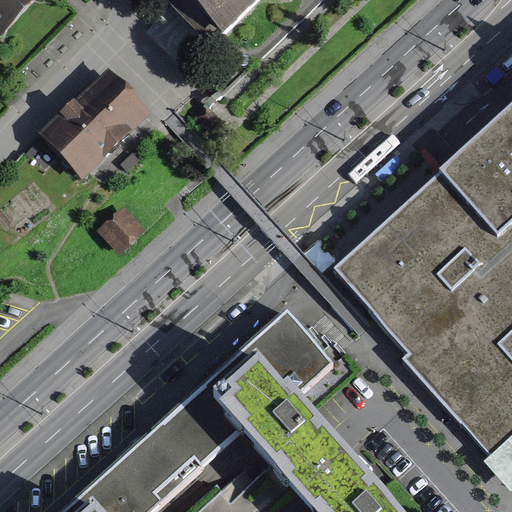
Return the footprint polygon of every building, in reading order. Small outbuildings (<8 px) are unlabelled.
[(0,0),(0,38),(36,0),(0,0)] [(160,8),(197,47),(203,42),(207,47),(255,3),(280,2),(281,0),(163,0),(166,3),(160,8)] [(114,146),(145,117),(108,77),(77,107),(114,146)] [(81,177),(114,146),(77,107),(44,138),(81,177)] [(207,107),(194,120),(211,137),(224,124),(207,107)] [(511,117),(337,275),(412,358),(406,364),(493,461),(511,443),(511,117)] [(125,211),(99,233),(119,256),(145,233),(125,211)] [(287,317),(131,456),(169,498),(242,433),(286,393),(293,401),(332,366),(287,317)] [(293,401),(286,393),(242,433),(310,509),(354,469),(293,401)] [(153,511),(169,498),(131,456),(68,511),(153,511)] [(393,511),(354,469),(310,509),(312,511),(393,511)]
